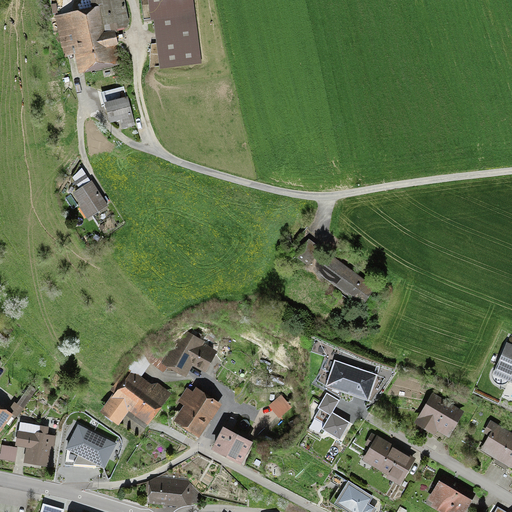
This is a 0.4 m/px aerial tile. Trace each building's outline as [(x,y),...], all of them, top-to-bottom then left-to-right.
[(92,0),(94,10),(55,18),(64,59),(75,56),(80,77),(118,68),(114,50),(121,48),(118,36),(131,33),(123,0),(92,0)] [(191,0),(149,0),(150,4),(142,5),(144,20),(156,18),(162,65),(200,61),(191,0)] [(128,99),(105,104),(110,125),(121,123),(123,130),(134,128),(128,99)] [(73,179),(80,190),(90,183),(81,170),(73,179)] [(80,190),(73,194),(89,219),(107,207),(92,183),(90,183),(80,190)] [(375,290),(320,252),(308,270),(363,307),(375,290)] [(196,322),(189,331),(197,338),(205,329),(196,322)] [(173,353),(168,363),(183,369),(189,361),(206,373),(217,354),(195,343),(197,338),(189,331),(177,340),(173,353)] [(148,345),(131,367),(141,376),(154,362),(164,371),(168,363),(173,353),(166,351),(160,355),(148,345)] [(511,348),(504,345),(492,377),(511,385),(511,348)] [(366,399),(374,377),(336,365),(329,387),(366,399)] [(129,369),(98,412),(118,427),(129,412),(149,426),(169,398),(129,369)] [(28,385),(12,408),(18,413),(35,390),(28,385)] [(186,389),(181,398),(187,401),(192,393),(186,389)] [(198,391),(179,421),(197,433),(216,403),(198,391)] [(327,396),(314,418),(327,425),(324,430),(339,439),(348,424),(331,415),(338,402),(327,396)] [(462,415),(429,396),(411,426),(433,439),(435,434),(447,441),(462,415)] [(282,399),(269,409),(279,422),(293,412),(282,399)] [(0,434),(13,416),(0,407),(0,434)] [(250,424),(230,413),(211,450),(241,465),(253,443),(243,438),(250,424)] [(42,425),(18,422),(15,447),(38,450),(35,469),(51,471),(55,437),(40,436),(42,425)] [(511,464),(511,436),(495,426),(479,452),(508,470),(511,464)] [(112,446),(80,428),(69,449),(101,466),(112,446)] [(413,461),(375,437),(359,462),(398,486),(413,461)] [(18,450),(2,447),(0,459),(0,461),(15,464),(18,450)] [(463,511),(474,494),(440,474),(422,504),(435,511),(463,511)] [(193,482),(147,479),(146,497),(196,502),(193,482)] [(371,498),(348,484),(336,506),(347,511),(373,511),(374,510),(367,506),(371,498)]
